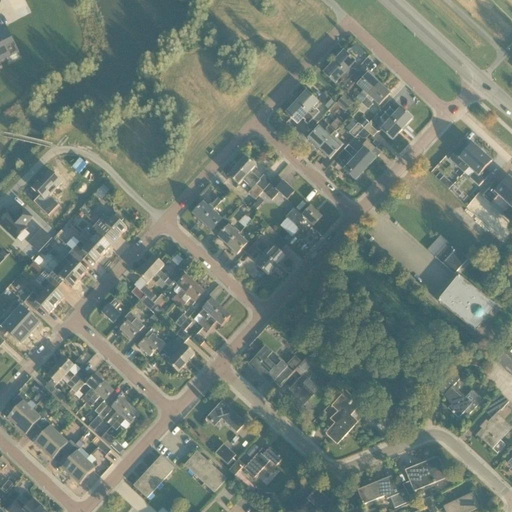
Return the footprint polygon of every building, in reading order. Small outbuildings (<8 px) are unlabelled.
[(28,8),(17,13),(20,19),(31,14),(28,8)] [(0,63),(19,54),(6,28),(1,31),(0,28),(0,63)] [(355,54),(360,48),(356,45),(351,50),(355,54)] [(352,71),(350,69),(355,63),(344,52),(333,63),(355,83),(362,76),(358,71),(357,73),(353,70),(352,71)] [(347,92),(355,83),(333,63),(323,74),(335,85),(341,79),(343,81),(341,83),(345,85),(343,87),(347,92)] [(366,99),(379,85),(368,75),(357,87),(363,92),(361,94),(366,99)] [(379,107),(390,95),(379,85),(366,99),(357,109),(364,115),(373,105),(371,104),(373,102),(379,107)] [(313,109),(314,108),(318,104),(306,93),(296,104),(314,120),(320,113),(316,110),(315,111),(313,109)] [(354,104),(345,95),(337,104),(346,113),(354,104)] [(395,114),(390,109),(393,106),(389,102),(381,111),(385,115),(402,131),(412,120),(401,109),(395,114)] [(286,114),(298,125),(303,120),(305,122),(304,123),(308,126),(306,128),(311,132),(318,124),(314,120),(296,104),(286,114)] [(392,142),(402,131),(385,115),(380,120),(386,125),(381,131),(392,142)] [(337,119),(330,127),(335,132),(342,124),(337,119)] [(369,124),(364,119),(359,125),(364,129),(369,124)] [(345,129),(350,133),(357,126),(352,122),(345,129)] [(349,134),(355,139),(364,130),(358,125),(349,134)] [(364,130),(373,138),(378,133),(368,125),(364,130)] [(319,150),(335,133),(329,127),(323,132),(319,128),(308,140),(319,150)] [(330,160),(343,146),(335,139),(338,135),(335,133),(319,150),(330,160)] [(371,155),(376,149),(367,141),(362,147),(364,149),(359,155),(357,152),(356,153),(349,146),(344,151),(366,171),(376,160),(371,155)] [(457,152),(449,160),(464,174),(469,169),(482,154),(472,145),(466,152),(462,156),(457,152)] [(356,182),(366,171),(344,151),(337,158),(342,163),(343,161),(347,164),(347,163),(348,164),(348,163),(350,165),(344,171),(356,182)] [(469,169),(464,174),(470,179),(479,188),(487,179),(482,174),(485,170),(492,163),(482,154),(469,169)] [(278,160),(274,156),(268,163),(272,167),(278,160)] [(260,181),(251,173),(255,168),(245,159),(237,168),(251,181),(263,192),(270,185),(271,183),(264,176),(260,181)] [(263,192),(251,181),(237,168),(229,177),(239,186),(243,181),(252,190),(249,194),(256,201),(263,193),(263,192)] [(38,182),(32,190),(44,202),(56,190),(67,199),(78,188),(64,175),(59,180),(49,171),(44,177),(42,176),(37,181),(38,182)] [(495,184),(483,196),(491,204),(499,196),(505,202),(511,194),(511,179),(509,177),(500,188),(495,184)] [(270,185),(263,192),(263,193),(272,201),(279,194),(287,201),(294,193),(283,183),(276,191),(270,185)] [(218,189),(227,197),(231,192),(222,184),(218,189)] [(214,211),(222,202),(218,199),(212,205),(211,205),(209,207),(208,208),(203,204),(193,215),(202,224),(214,211)] [(260,207),(256,203),(251,208),(255,212),(260,207)] [(478,215),(482,211),(478,207),(474,212),(478,215)] [(322,218),(311,208),(304,216),(295,209),(286,218),(297,229),(305,220),(313,227),(322,218)] [(10,214),(0,223),(0,225),(16,241),(27,230),(24,227),(33,219),(24,210),(15,219),(10,214)] [(219,215),(214,211),(202,224),(212,232),(216,227),(220,230),(228,221),(224,218),(221,221),(217,217),(219,215)] [(75,216),(80,220),(84,215),(80,212),(75,216)] [(105,215),(96,225),(105,234),(109,229),(119,239),(127,230),(121,224),(123,221),(117,215),(114,218),(111,221),(105,215)] [(233,232),(229,228),(232,225),(228,221),(220,230),(223,233),(219,239),(228,247),(240,234),(235,230),(233,232)] [(101,238),(105,234),(96,225),(88,234),(94,239),(90,244),(103,256),(111,248),(101,238)] [(265,232),(274,240),(278,236),(269,227),(265,232)] [(501,237),(506,231),(501,227),(496,232),(501,237)] [(42,230),(28,244),(39,254),(52,239),(42,230)] [(287,233),(284,237),(289,241),(292,238),(287,233)] [(247,244),(243,240),(244,239),(240,234),(228,247),(237,256),(242,250),(246,254),(254,245),(250,241),(247,244)] [(103,256),(90,244),(86,248),(80,243),(72,251),(81,259),(85,255),(96,265),(103,256)] [(435,258),(454,275),(468,260),(449,243),(435,258)] [(264,256),(276,267),(285,258),(274,248),(270,252),(261,244),(257,248),(256,249),(258,251),(264,256)] [(251,259),(258,251),(256,249),(257,248),(254,245),(246,254),(251,259)] [(49,246),(46,250),(50,254),(54,250),(49,246)] [(3,251),(0,254),(0,255),(5,260),(8,256),(3,251)] [(77,264),(81,259),(72,251),(64,260),(70,265),(66,269),(80,282),(88,273),(77,264)] [(268,276),(276,267),(264,256),(260,260),(261,262),(257,266),(268,276)] [(39,257),(34,263),(39,267),(44,261),(39,257)] [(168,279),(160,272),(165,267),(154,257),(146,266),(161,280),(169,288),(178,279),(173,274),(168,279)] [(28,270),(36,277),(42,271),(34,264),(28,270)] [(157,284),(161,280),(146,266),(138,275),(148,285),(152,280),(157,284)] [(80,282),(66,269),(62,273),(57,268),(49,277),(58,285),(62,281),(72,290),(80,282)] [(54,289),(58,285),(49,277),(45,281),(50,287),(46,291),(43,295),(57,307),(64,299),(54,289)] [(178,305),(195,285),(186,277),(177,287),(178,287),(174,290),(175,292),(178,295),(173,301),(178,305)] [(21,278),(17,282),(22,287),(26,282),(21,278)] [(495,308),(458,278),(438,303),(475,333),(481,325),(483,326),(490,317),(489,316),(495,308)] [(45,281),(40,286),(46,291),(50,287),(45,281)] [(196,303),(205,293),(195,285),(178,305),(182,309),(191,299),(196,303)] [(154,304),(158,299),(145,287),(140,292),(145,296),(154,304)] [(132,293),(140,301),(145,296),(140,292),(136,288),(132,293)] [(57,307),(43,295),(39,299),(33,294),(25,303),(34,311),(39,306),(49,316),(57,307)] [(162,295),(158,299),(154,304),(158,308),(166,299),(162,295)] [(17,311),(11,317),(31,335),(39,326),(33,321),(35,319),(28,313),(27,315),(25,313),(30,308),(20,299),(13,307),(17,311)] [(102,314),(113,324),(121,316),(115,311),(120,305),(115,300),(110,306),(102,314)] [(204,328),(222,309),(213,301),(204,310),(204,311),(199,315),(204,320),(199,325),(204,328)] [(222,327),(231,317),(222,309),(204,328),(208,333),(217,323),(222,327)] [(151,319),(155,323),(164,314),(159,310),(151,319)] [(121,331),(132,341),(144,327),(136,320),(137,320),(130,314),(122,321),(126,325),(121,331)] [(180,328),(188,319),(184,315),(176,324),(180,328)] [(1,320),(0,320),(0,333),(3,337),(8,331),(10,333),(9,334),(15,340),(16,339),(22,344),(31,335),(11,317),(5,323),(1,320)] [(188,319),(180,328),(185,332),(193,323),(188,319)] [(190,337),(182,329),(177,335),(185,343),(190,337)] [(157,357),(163,350),(167,346),(162,341),(161,342),(153,335),(150,332),(145,338),(147,340),(139,348),(150,358),(154,354),(157,357)] [(193,340),(201,347),(205,342),(197,335),(193,340)] [(181,351),(176,347),(171,342),(167,346),(187,365),(195,356),(185,347),(181,351)] [(178,374),(187,365),(167,346),(163,350),(168,355),(173,360),(169,365),(178,374)] [(282,363),(276,369),(266,360),(271,354),(265,349),(250,366),(263,378),(264,376),(272,383),(286,368),(282,363)] [(499,366),(507,357),(504,354),(495,362),(499,366)] [(295,357),(288,365),(294,371),(301,363),(295,357)] [(503,369),(511,361),(507,357),(499,366),(503,369)] [(75,377),(70,372),(74,367),(64,358),(56,367),(66,377),(71,381),(76,386),(80,382),(86,375),(81,370),(75,377)] [(472,358),(470,366),(479,368),(481,359),(472,358)] [(74,364),(79,369),(84,364),(79,359),(74,364)] [(311,365),(306,360),(296,370),(302,375),(311,365)] [(506,373),(511,366),(511,361),(503,369),(506,373)] [(58,386),(66,377),(56,367),(48,377),(52,381),(49,384),(54,389),(58,386)] [(472,392),(466,399),(453,387),(459,380),(453,374),(438,390),(453,404),(448,410),(458,419),(465,412),(469,416),(482,401),(472,392)] [(87,405),(105,384),(96,376),(87,386),(92,390),(87,395),(82,401),(87,405)] [(289,401),(299,411),(318,390),(304,377),(295,386),(290,392),(294,396),(289,401)] [(329,380),(324,385),(331,391),(335,386),(329,380)] [(72,390),(76,386),(71,381),(67,385),(72,390)] [(77,395),(85,386),(80,382),(76,386),(72,390),(77,395)] [(105,402),(114,393),(105,384),(87,405),(91,409),(96,403),(100,398),(105,402)] [(52,394),(61,402),(65,398),(56,389),(52,394)] [(349,415),(358,404),(344,391),(340,395),(342,397),(332,407),(338,413),(330,420),(335,425),(325,435),(326,436),(337,446),(358,423),(361,419),(358,416),(354,420),(349,415)] [(18,428),(32,412),(27,407),(30,403),(26,400),(27,399),(21,394),(13,403),(19,408),(9,419),(18,428)] [(501,395),(493,404),(501,412),(510,402),(501,395)] [(112,428),(131,408),(121,399),(112,409),(116,413),(112,418),(112,419),(108,424),(112,428)] [(246,424),(222,402),(207,419),(214,425),(221,419),(237,434),(246,424)] [(107,407),(103,403),(95,412),(100,416),(107,407)] [(107,407),(100,416),(104,420),(112,411),(107,407)] [(126,431),(130,426),(139,416),(131,408),(112,428),(116,432),(121,426),(126,431)] [(41,430),(49,421),(41,414),(38,417),(32,412),(18,428),(27,436),(36,426),(41,430)] [(483,430),(477,436),(492,450),(511,429),(501,419),(497,416),(497,415),(493,419),(488,424),(486,422),(481,428),(483,430)] [(44,453),(59,437),(50,429),(53,425),(49,421),(41,430),(45,434),(35,444),(44,453)] [(101,439),(111,447),(115,442),(106,434),(101,439)] [(67,455),(76,446),(71,442),(68,445),(59,437),(44,453),(53,461),(63,451),(67,455)] [(76,446),(80,450),(84,446),(80,441),(76,446)] [(111,452),(102,444),(98,448),(107,456),(111,452)] [(215,455),(227,466),(236,457),(224,445),(215,455)] [(71,477),(86,462),(77,453),(80,450),(76,446),(67,455),(72,459),(62,469),(71,477)] [(283,461),(270,449),(264,456),(260,452),(244,470),(255,479),(270,462),(276,468),(283,461)] [(194,476),(207,462),(197,453),(184,466),(194,476)] [(166,480),(175,470),(161,457),(152,467),(166,480)] [(438,469),(434,460),(406,472),(410,483),(403,486),(405,489),(413,503),(418,500),(414,492),(435,484),(435,482),(445,477),(441,467),(438,469)] [(244,466),(239,461),(229,472),(235,477),(244,466)] [(86,462),(71,477),(80,486),(98,467),(95,463),(91,467),(86,462)] [(204,485),(217,471),(207,462),(194,476),(204,485)] [(157,489),(166,480),(152,467),(143,477),(157,489)] [(214,494),(227,480),(217,471),(204,485),(214,494)] [(147,499),(157,489),(143,477),(134,487),(147,499)] [(390,498),(395,509),(410,503),(407,494),(405,495),(403,490),(399,492),(397,489),(396,489),(391,478),(376,484),(376,485),(365,490),(365,489),(358,491),(363,503),(362,504),(363,507),(365,506),(364,505),(386,496),(387,499),(390,498)] [(300,511),(309,502),(314,507),(317,509),(316,510),(317,511),(326,511),(327,511),(326,510),(329,510),(332,506),(332,503),(309,482),(290,504),(299,511),(300,511)] [(444,508),(445,511),(471,511),(479,508),(473,494),(444,508)] [(436,511),(430,498),(424,501),(429,511),(436,511)] [(44,509),(33,500),(25,509),(18,502),(8,511),(44,511),(42,510),(44,509)] [(272,511),(273,511),(289,511),(290,511),(280,502),(272,511)]
